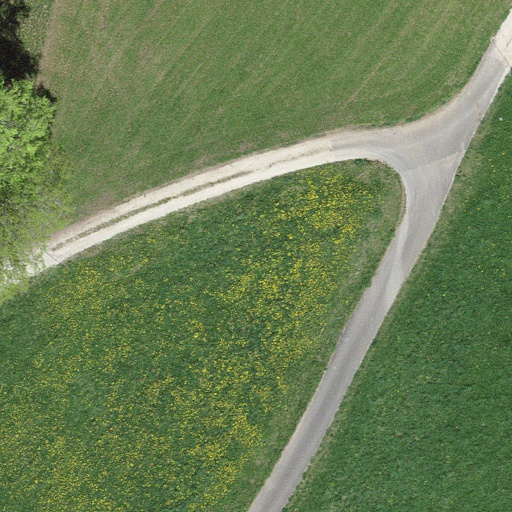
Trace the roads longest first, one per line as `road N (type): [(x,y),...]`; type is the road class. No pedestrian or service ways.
road 1 (track): [(0,275),(75,231),(304,157),(393,143),(444,146),(511,37)]
road 2 (track): [(444,146),(414,229),(263,511)]
